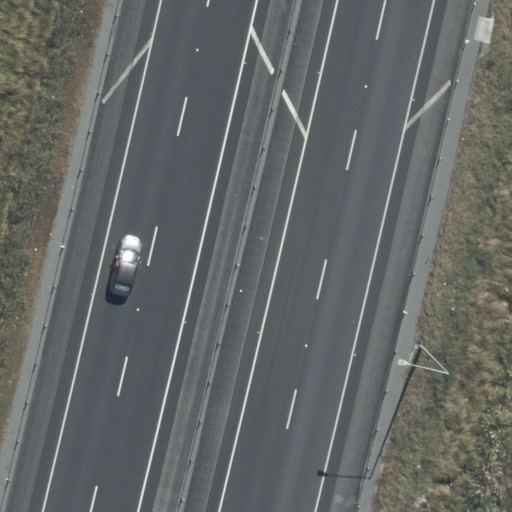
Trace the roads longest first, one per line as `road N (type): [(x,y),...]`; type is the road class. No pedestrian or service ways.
road 1 (motorway): [(385,0),(268,511)]
road 2 (motorway): [(90,511),(207,0)]
